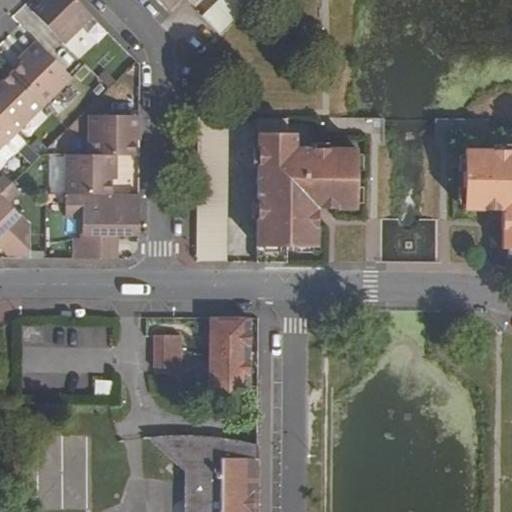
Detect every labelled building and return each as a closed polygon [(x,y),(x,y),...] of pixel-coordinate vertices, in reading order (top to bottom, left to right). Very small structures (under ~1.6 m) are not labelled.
[(32,12),(44,0),(37,0),(28,8),(32,12)] [(44,0),(32,12),(64,45),(92,17),(75,0),(44,0)] [(154,0),(164,10),(174,0),(154,0)] [(215,0),(200,15),(220,36),(255,0),(215,0)] [(11,73),(43,106),(71,78),(39,46),(28,56),(11,73)] [(0,118),(15,133),(43,106),(11,73),(0,84),(0,118)] [(134,116),(88,115),(88,155),(111,155),(117,155),(133,155),(134,140),(134,116)] [(196,262),(227,262),(227,117),(197,117),(196,262)] [(256,247),(316,246),(316,208),(356,210),(356,147),(294,147),(294,133),(288,133),(288,118),(257,117),(256,247)] [(0,147),(15,133),(0,118),(0,147)] [(501,249),(511,248),(511,148),(463,148),(462,210),(484,210),(501,210),(501,228),(501,249)] [(88,155),(66,154),(65,194),(111,194),(111,179),(111,155),(88,155)] [(0,236),(22,258),(28,259),(28,226),(6,203),(18,191),(2,175),(0,177),(0,236)] [(74,259),(108,259),(108,234),(118,235),(137,234),(138,194),(111,194),(65,194),(65,216),(82,217),(82,239),(74,239),(74,259)] [(108,234),(108,259),(118,259),(118,235),(108,234)] [(0,249),(9,258),(22,258),(0,236),(0,249)] [(249,317),(209,317),(208,387),(249,387),(249,368),(244,367),(244,337),(249,338),(249,317)] [(180,335),(153,336),(153,369),(180,369),(180,335)] [(94,395),(112,396),(112,380),(95,379),(94,395)] [(183,472),(182,511),(256,511),(257,444),(237,440),(227,438),(207,436),(197,435),(172,435),(147,437),(183,472)]
